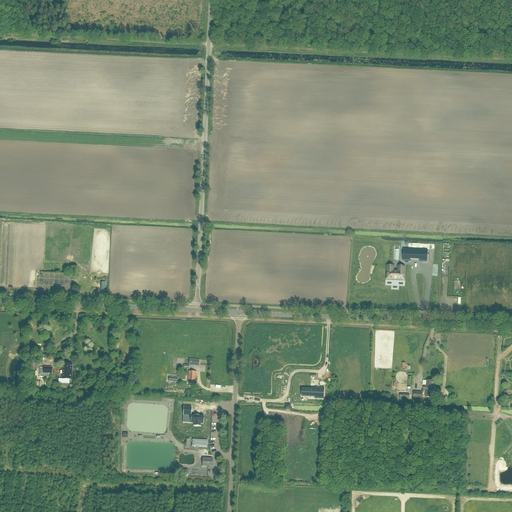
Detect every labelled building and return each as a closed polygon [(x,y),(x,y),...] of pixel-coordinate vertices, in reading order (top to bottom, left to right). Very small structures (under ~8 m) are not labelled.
[(428,251),(403,250),(403,261),(410,261),(410,259),(419,260),(419,262),(427,262),(428,251)] [(405,267),(401,267),(399,267),(398,267),(398,271),(393,271),(394,266),(387,266),(387,279),(404,280),(405,267)] [(71,380),(72,364),(63,364),(62,379),(71,380)] [(43,373),(41,373),(40,376),(48,376),(48,374),(51,374),(52,367),(43,367),(43,373)] [(188,371),(187,384),(196,385),(196,380),(196,372),(188,371)] [(426,381),(426,386),(423,385),(423,390),(426,391),(425,397),(434,398),(434,392),(435,381),(426,381)] [(302,389),(302,397),(315,397),(315,399),(324,399),(324,388),(315,388),(315,390),(302,389)] [(413,398),(416,398),(415,403),(421,403),(422,399),(423,392),(414,392),(413,395),(413,398)] [(202,422),(205,422),(205,414),(194,413),(194,405),(186,405),(185,413),(185,421),(196,421),(196,424),(202,424),(202,422)] [(212,467),(212,459),(202,459),(202,467),(212,467)]
